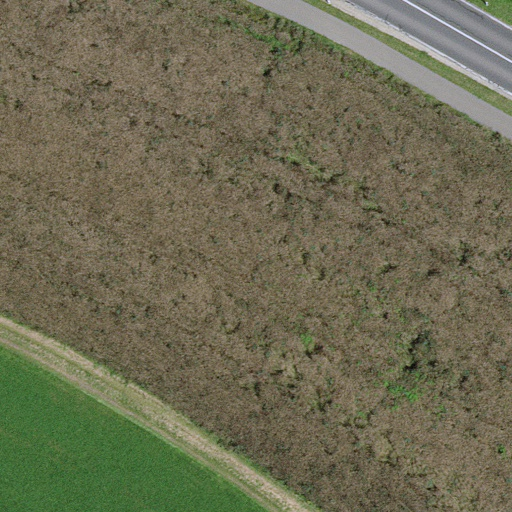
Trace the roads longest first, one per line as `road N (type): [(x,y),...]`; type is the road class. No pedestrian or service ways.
road 1 (track): [(0,333),(103,386),(288,511)]
road 2 (secondary): [(400,0),(511,62)]
